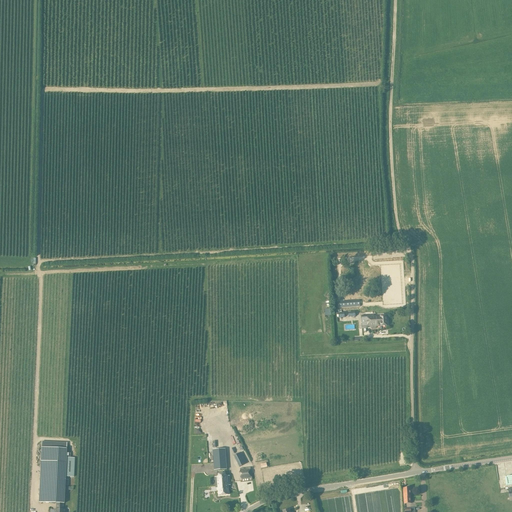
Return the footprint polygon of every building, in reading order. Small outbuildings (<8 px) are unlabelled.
[(365,315),(361,316),(362,328),(367,327),(367,326),(370,326),(371,328),(376,328),(376,327),(387,326),(386,315),(375,316),(375,315),(365,315)] [(41,448),(39,503),(56,504),(56,510),(54,510),(54,511),(63,511),(63,510),(62,510),(63,504),(64,504),(64,486),(65,463),(65,462),(66,458),(70,458),(70,454),(66,454),(66,449),(41,448)] [(225,449),(213,450),(214,470),(227,469),(225,449)] [(236,455),(234,456),(239,467),(247,463),(241,452),(240,453),(236,455)] [(65,463),(64,486),(67,486),(68,477),(73,477),(74,463),(65,462),(65,463)] [(250,467),(240,469),(242,481),(252,480),(250,467)] [(228,485),(230,485),(229,476),(215,477),(216,488),(218,488),(219,495),(229,495),(228,485)]
